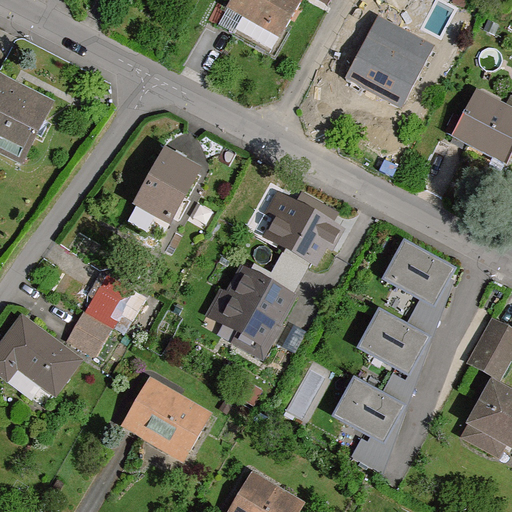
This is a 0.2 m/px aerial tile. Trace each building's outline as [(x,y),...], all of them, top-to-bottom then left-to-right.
[(234,0),(230,8),(245,16),(281,38),(303,0),(234,0)] [(281,38),(245,16),(236,31),(272,52),(281,38)] [(370,41),(348,82),(364,91),(368,83),(405,103),(423,69),(370,41)] [(52,105),(0,77),(0,140),(1,141),(0,142),(0,151),(22,163),(52,105)] [(511,115),(476,96),(454,137),(471,146),(475,139),(511,158),(511,156),(511,115)] [(166,157),(140,206),(171,223),(198,175),(166,157)] [(456,272),(406,245),(386,282),(436,309),(456,272)] [(308,269),(283,256),(269,283),(243,269),(228,297),(222,293),(208,319),(240,336),(236,343),(261,356),(308,269)] [(105,275),(90,296),(120,315),(134,323),(147,301),(105,275)] [(113,330),(86,314),(69,342),(97,358),(113,330)] [(430,341),(380,314),(360,352),(410,378),(430,341)] [(20,319),(0,346),(0,372),(6,377),(15,364),(56,392),(78,360),(20,319)] [(511,333),(492,323),(470,363),(498,379),(511,354),(511,333)] [(306,416),(324,372),(309,366),(291,410),(306,416)] [(405,409),(354,383),(334,420),(385,447),(405,409)] [(148,386),(128,421),(190,455),(209,420),(148,386)] [(511,446),(511,398),(495,389),(468,439),(490,452),(497,439),(511,446)] [(294,511),(248,484),(231,511),(294,511)]
